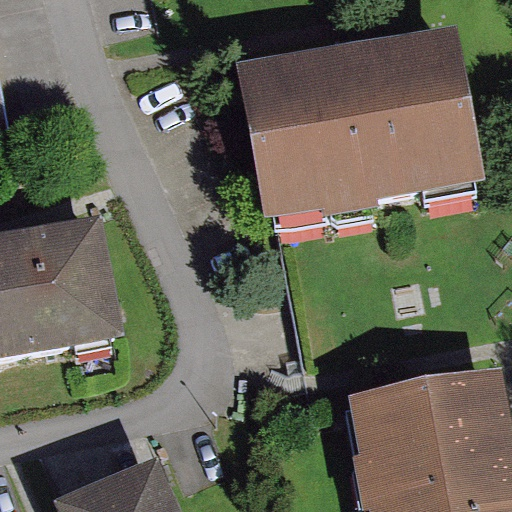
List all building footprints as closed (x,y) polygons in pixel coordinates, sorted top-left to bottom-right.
[(458,42),(238,82),(266,237),(487,196),(458,42)] [(0,87),(0,136),(9,135),(0,87)] [(101,216),(0,235),(0,360),(125,335),(101,216)] [(511,511),(511,429),(504,384),(349,412),(366,511),(511,511)] [(181,511),(160,463),(55,508),(56,511),(181,511)]
